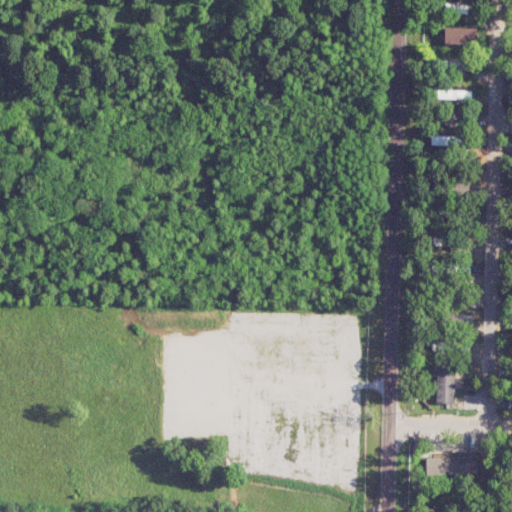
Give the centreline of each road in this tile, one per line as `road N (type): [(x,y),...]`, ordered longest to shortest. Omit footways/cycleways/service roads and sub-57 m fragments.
road 1 (residential): [(402,0),(386,511)]
road 2 (residential): [(495,0),(486,425)]
road 3 (residential): [(389,424),(511,425)]
